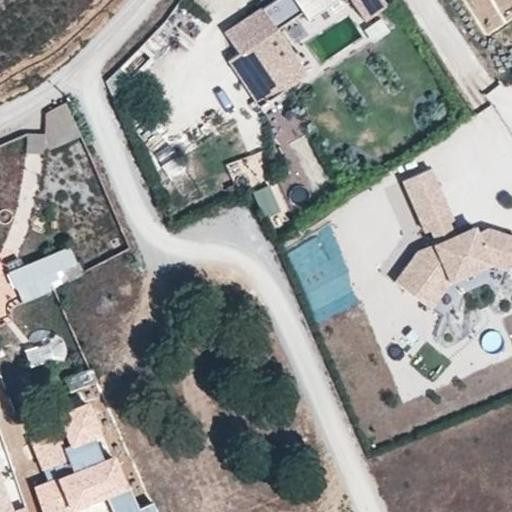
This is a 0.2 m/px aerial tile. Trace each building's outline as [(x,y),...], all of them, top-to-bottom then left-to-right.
[(306,74),(276,28),(301,11),(307,19),(335,0),(350,0),(364,20),(385,6),(380,0),(273,0),(225,33),(238,53),(229,59),(259,105),(306,74)] [(136,50),(103,80),(113,91),(146,61),(136,50)] [(45,131),(26,132),(27,144),(74,142),(72,104),(44,105),(45,131)] [(156,152),(169,178),(185,170),(172,144),(156,152)] [(438,188),(429,168),(402,180),(425,231),(430,229),(436,243),(416,251),(394,281),(430,307),(449,281),(489,263),(508,269),(511,256),(511,236),(477,225),(461,231),(453,235),(447,221),(433,190),(438,188)] [(263,216),(279,210),(270,182),(253,188),(263,216)] [(461,231),(455,217),(447,221),(453,235),(461,231)] [(55,286),(82,273),(69,246),(9,273),(22,302),(56,288),(55,286)] [(27,363),(66,358),(63,338),(25,343),(27,363)] [(0,371),(0,402),(11,398),(0,371)] [(153,511),(150,504),(138,509),(127,485),(124,487),(112,455),(101,459),(92,436),(98,433),(86,402),(56,414),(62,428),(30,441),(46,483),(33,487),(41,511),(70,511),(104,497),(110,511),(153,511)] [(0,511),(9,511),(0,487),(0,511)]
